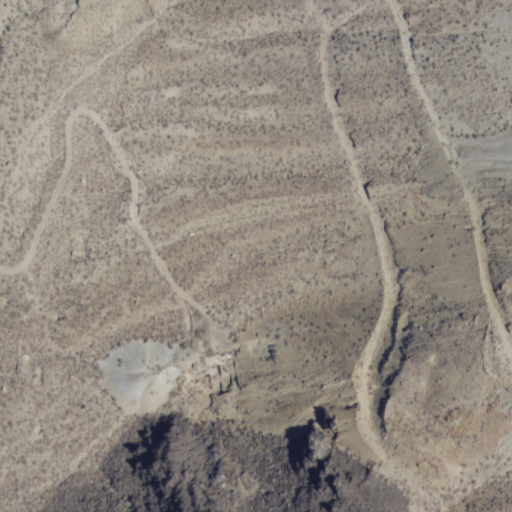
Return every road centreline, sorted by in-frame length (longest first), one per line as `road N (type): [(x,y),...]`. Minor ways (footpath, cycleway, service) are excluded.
road 1 (track): [(392,0),(414,77),(469,194),(483,273),(511,360),(422,501),(366,429)]
road 2 (track): [(313,0),(338,130),(389,282),(368,362),(366,429)]
road 3 (track): [(198,305),(148,236),(136,183),(89,115),(75,124),(76,164),(39,249),(24,273),(0,274)]
